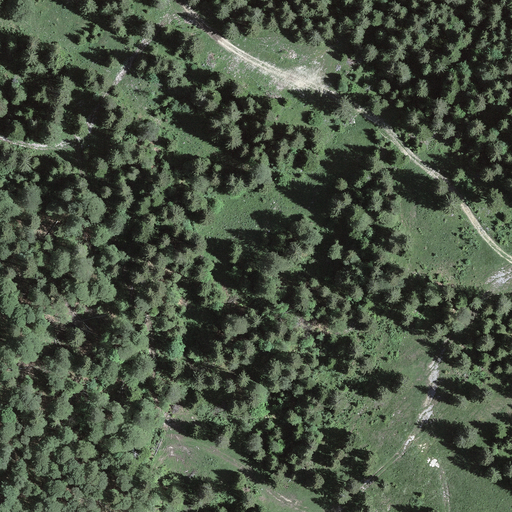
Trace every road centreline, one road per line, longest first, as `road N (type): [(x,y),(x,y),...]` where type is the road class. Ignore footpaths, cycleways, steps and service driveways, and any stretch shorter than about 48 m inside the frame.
road 1 (track): [(182,0),(206,31),(388,129),(464,193),(490,238),(511,251)]
road 2 (track): [(490,238),(445,317),(431,432),(447,511)]
